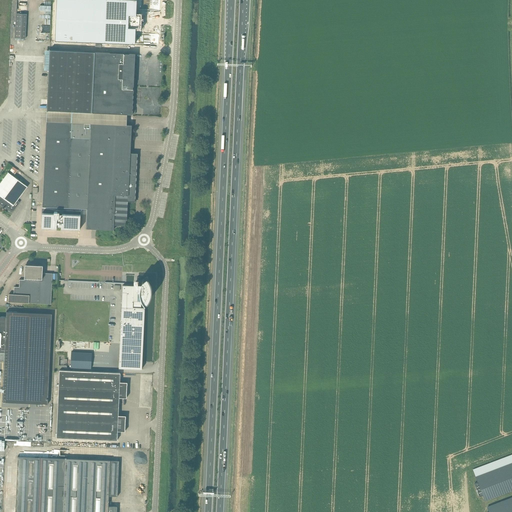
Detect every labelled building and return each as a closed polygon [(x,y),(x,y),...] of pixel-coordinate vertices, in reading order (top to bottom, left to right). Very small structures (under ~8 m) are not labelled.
[(62,1),(61,40),(136,44),(138,4),(62,1)] [(16,13),(15,38),(25,39),(27,14),(16,13)] [(49,50),(48,82),(131,86),(133,56),(129,55),(129,54),(119,53),(94,52),(95,52),(49,50)] [(47,110),(47,115),(66,116),(85,117),(127,119),(127,114),(132,115),(133,89),(133,86),(131,86),(48,82),(47,110)] [(42,207),(62,208),(66,116),(47,115),(46,121),(47,121),(43,200),(42,207)] [(66,116),(62,208),(80,209),(87,209),(86,229),(114,230),(114,227),(118,227),(118,225),(126,225),(128,201),(129,198),(130,198),(131,198),(131,197),(132,197),(132,196),(135,196),(136,174),(137,153),(130,153),(131,148),(132,125),(127,125),(127,119),(85,117),(66,116)] [(0,183),(0,205),(2,207),(4,207),(11,212),(13,211),(20,202),(17,201),(27,187),(8,172),(0,183)] [(42,213),(41,228),(52,228),(54,228),(57,228),(57,227),(61,228),(61,229),(80,230),(81,215),(59,214),(59,212),(54,212),(54,214),(42,213)] [(9,294),(8,302),(13,302),(52,303),(52,278),(52,273),(43,273),(43,281),(42,281),(43,265),(25,265),(25,280),(20,280),(19,287),(14,287),(14,294),(9,294)] [(123,285),(119,361),(141,362),(144,308),(145,308),(141,308),(141,301),(143,301),(145,301),(146,300),(147,299),(147,298),(148,297),(148,296),(149,295),(149,294),(149,293),(149,292),(149,290),(149,289),(149,288),(149,287),(149,286),(149,285),(149,284),(148,283),(148,282),(147,281),(147,280),(146,279),(145,278),(144,279),(143,279),(143,281),(142,281),(142,282),(138,282),(138,284),(134,284),(134,286),(123,285)] [(0,351),(0,352),(0,356),(4,356),(2,402),(48,404),(52,314),(6,312),(6,317),(0,316),(0,351)] [(66,355),(66,368),(92,369),(92,355),(66,355)] [(60,371),(59,388),(122,390),(122,382),(120,382),(120,373),(60,371)] [(59,388),(58,404),(119,407),(119,398),(121,398),(122,390),(59,388)] [(58,404),(58,421),(120,423),(121,415),(118,415),(119,407),(58,404)] [(58,421),(57,438),(112,440),(117,440),(118,431),(125,431),(125,424),(120,423),(58,421)] [(116,511),(117,507),(108,506),(109,496),(117,496),(119,461),(110,461),(110,460),(105,460),(66,459),(42,458),(18,457),(15,511),(116,511)] [(511,462),(476,476),(485,501),(511,490),(511,462)] [(511,511),(511,497),(488,507),(489,511),(511,511)]
